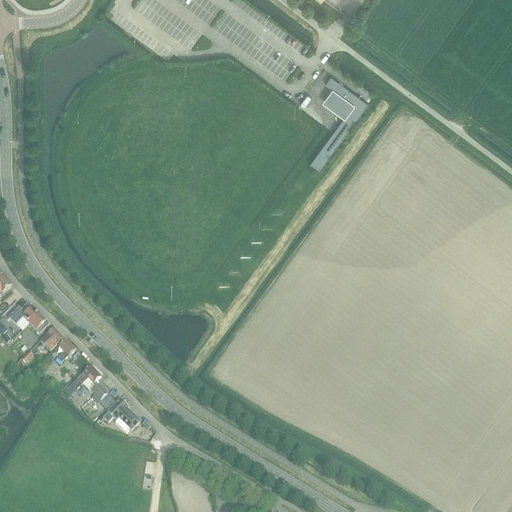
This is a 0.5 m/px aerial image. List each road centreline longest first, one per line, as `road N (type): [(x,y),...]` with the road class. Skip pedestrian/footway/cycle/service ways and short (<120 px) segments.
road 1 (tertiary): [(337,511),(174,409),(48,287),(11,214),(5,144)]
road 2 (residential): [(0,261),(164,432),(304,511)]
road 3 (track): [(333,39),(511,172)]
